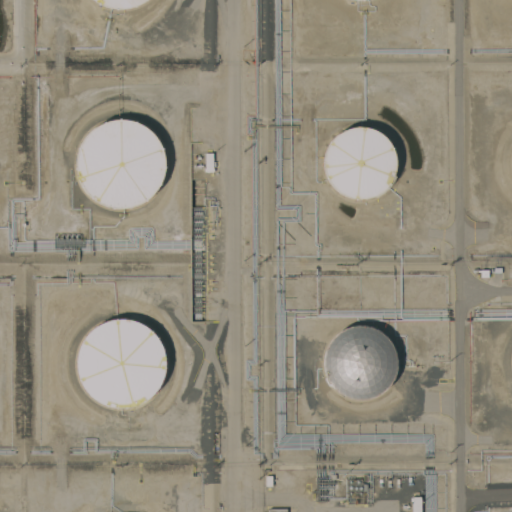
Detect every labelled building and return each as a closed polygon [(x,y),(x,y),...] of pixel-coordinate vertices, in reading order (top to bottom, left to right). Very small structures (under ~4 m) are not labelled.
[(148,0),(140,5),(137,6),(130,8),(123,9),(116,10),(113,9),(110,9),(105,7),(99,4),(92,0),(148,0)] [(76,159),(77,154),(78,151),(80,146),(81,143),(86,135),(89,133),(95,128),(98,125),(101,124),(104,122),(106,122),(110,121),(120,120),(125,120),(129,121),(133,122),(139,124),(146,128),(152,133),(155,137),(158,140),(163,151),(164,155),(165,160),(165,164),(165,168),(164,173),(162,179),(159,186),(155,193),(148,199),(142,203),(137,206),(131,208),(125,209),(120,209),(115,209),(106,207),(103,206),(100,204),(96,201),(89,196),(82,187),(80,184),(78,180),(76,170),(76,167),(76,164),(76,159)] [(339,134),(345,131),(350,128),(356,127),(361,127),(368,128),(371,129),(377,132),(383,136),(387,140),(390,145),(393,151),(395,157),(395,162),(395,168),(393,174),(390,181),(386,187),(378,195),(371,198),(365,199),(359,200),(353,200),(347,198),(342,196),(338,193),(332,188),(326,178),(323,166),(323,161),(325,154),(326,148),(329,143),(335,137),(339,134)] [(92,330),(95,327),(102,324),(105,322),(111,321),(115,320),(119,319),(122,319),(127,320),(131,321),(135,322),(139,323),(143,325),(146,327),(151,331),(153,333),(156,336),(160,343),(162,346),(164,352),(165,363),(164,372),(162,379),(161,384),(157,390),(152,395),(147,400),(141,404),(134,406),(126,408),(122,408),(115,408),(112,408),(108,407),(106,406),(103,405),(97,402),(93,399),(91,396),(85,390),(84,388),(80,382),(79,379),(77,373),(77,365),(77,360),(78,352),(79,348),(82,343),(85,337),(87,335),(89,332),(92,330)] [(358,400),(350,398),(343,397),(337,393),(333,388),(329,383),(326,378),(324,372),(323,366),(323,360),(325,351),(328,344),(332,339),(336,335),(343,331),(350,328),(357,327),(364,327),(368,328),(375,330),(381,333),(386,337),(391,344),(393,349),(395,356),(396,362),(396,368),(394,374),(392,380),(388,386),(382,391),(375,396),(369,398),(364,400),(358,400)] [(423,511),(412,511),(412,498),(423,498),(423,511)]
